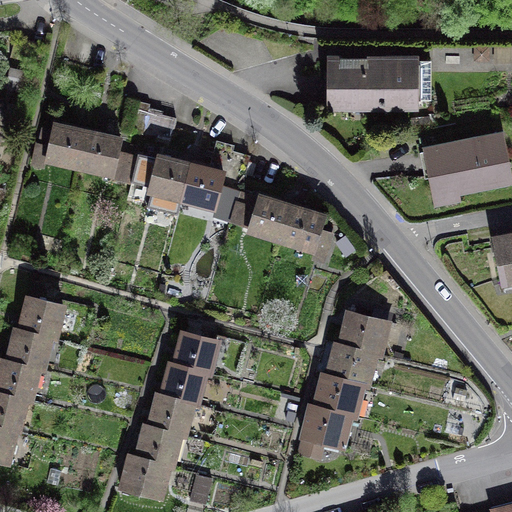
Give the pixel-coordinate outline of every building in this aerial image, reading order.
[(44,45),(14,38),(7,66),(37,73),(44,45)] [(333,116),(421,116),(421,63),(333,63),(333,116)] [(150,104),(136,100),(129,128),(143,131),(149,108),(150,104)] [(162,111),(149,108),(143,131),(142,135),(157,138),(156,142),(169,145),(175,118),(161,115),(162,111)] [(49,173),(83,181),(93,140),(59,131),(49,173)] [(436,205),(511,190),(511,174),(505,138),(426,153),(436,205)] [(93,140),(83,181),(114,188),(124,146),(93,140)] [(234,145),(216,140),(208,174),(228,180),(242,183),(249,155),(232,151),(234,145)] [(154,201),(188,209),(197,172),(163,163),(154,201)] [(188,209),(219,217),(228,180),(208,174),(197,172),(188,209)] [(252,238),(286,249),(297,212),(263,202),(252,238)] [(286,249),(315,258),(327,222),(297,212),(286,249)] [(508,293),(511,292),(511,242),(499,245),(508,293)] [(72,304),(30,294),(27,308),(23,325),(61,334),(65,335),(72,304)] [(402,319),(354,306),(346,339),(389,350),(394,351),(402,319)] [(13,340),(9,357),(48,367),(52,368),(61,334),(23,325),(17,324),(13,340)] [(229,338),(186,326),(181,343),(177,359),(216,369),(220,371),(229,338)] [(342,338),(333,370),(376,382),(381,383),(389,350),(346,339),(342,338)] [(0,389),(36,398),(40,399),(41,397),(48,367),(9,357),(4,356),(0,371),(0,389)] [(168,375),(163,391),(203,402),(207,403),(216,369),(177,359),(172,358),(168,375)] [(329,369),(320,403),(363,414),(367,415),(376,382),(333,370),(329,369)] [(0,423),(24,429),(28,430),(36,398),(0,389),(0,423)] [(154,406),(150,421),(190,432),(194,433),(203,402),(163,391),(159,390),(154,406)] [(316,402),(306,438),(353,451),(363,414),(320,403),(316,402)] [(141,436),(137,453),(177,463),(181,465),(190,432),(150,421),(146,420),(141,436)] [(0,463),(15,467),(24,429),(0,423),(0,463)] [(127,469),(122,488),(167,500),(177,463),(137,453),(132,451),(127,469)] [(212,478),(197,474),(190,498),(205,502),(212,478)]
